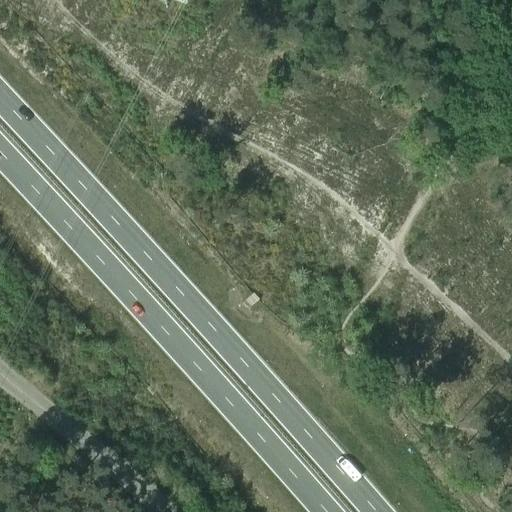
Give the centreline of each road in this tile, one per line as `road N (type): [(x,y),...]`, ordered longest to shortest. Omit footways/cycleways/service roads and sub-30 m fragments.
road 1 (trunk): [(376,511),(0,97)]
road 2 (trunk): [(0,153),(325,511)]
road 3 (track): [(481,80),(400,239),(356,306)]
road 4 (unclassified): [(169,511),(0,371)]
